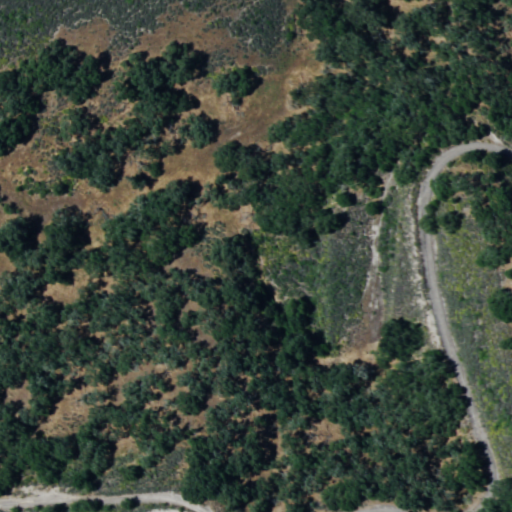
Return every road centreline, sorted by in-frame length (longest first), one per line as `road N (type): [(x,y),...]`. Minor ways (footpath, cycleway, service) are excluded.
road 1 (residential): [(391,511),(477,504),(487,490),(483,441),(439,316),(428,201),(452,159),(483,150),(511,158)]
road 2 (residential): [(0,503),(147,504),(173,511)]
